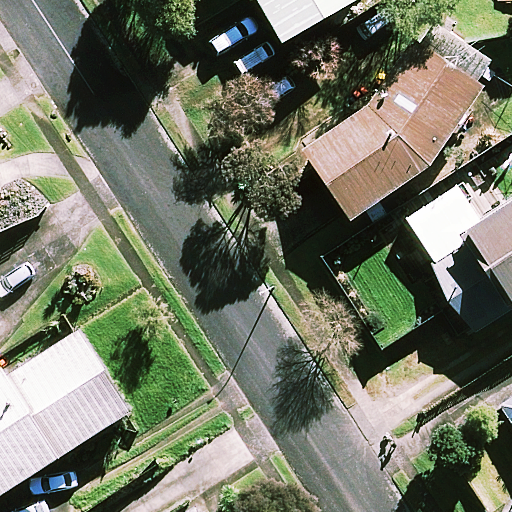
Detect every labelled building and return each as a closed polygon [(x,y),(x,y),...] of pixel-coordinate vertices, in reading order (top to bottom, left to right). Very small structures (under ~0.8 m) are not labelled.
[(250,0),(282,53),(364,5),(360,0),(250,0)] [(365,117),(304,157),(345,227),(422,179),(484,97),(475,90),(490,71),(433,27),(365,117)] [(511,209),(463,240),(446,213),(392,247),(457,349),(511,314),(511,209)] [(0,377),(0,507),(133,417),(73,329),(0,377)] [(511,403),(502,409),(511,425),(511,403)]
